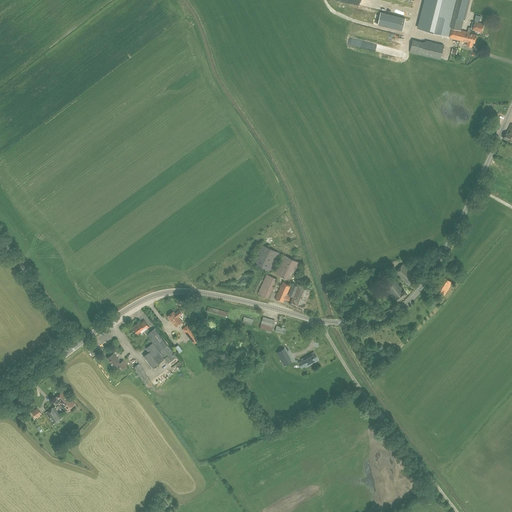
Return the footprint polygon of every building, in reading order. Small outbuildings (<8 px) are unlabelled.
[(458,0),(424,0),(417,28),(449,36),(451,28),(458,0)] [(458,0),(451,28),(460,30),(463,20),(464,20),(469,0),(458,0)] [(404,18),(380,12),(377,24),(402,30),(404,18)] [(471,29),(482,32),(484,24),(473,21),(471,28),(471,29)] [(468,27),(467,32),(460,30),(451,28),(449,37),(465,41),(467,42),(466,45),(472,46),(473,42),(474,43),(476,35),(470,33),(471,29),(471,28),(468,27)] [(440,59),(443,47),(444,45),(426,40),(425,43),(413,39),(410,52),(440,59)] [(511,142),(511,124),(507,133),(506,133),(503,138),(511,142)] [(252,262),(271,271),(279,253),(261,244),(252,262)] [(274,272),(289,279),(292,272),(296,274),(301,263),(283,254),(274,272)] [(408,285),(417,276),(403,264),(395,273),(408,285)] [(258,294),(268,298),(277,279),(267,274),(258,294)] [(452,282),(444,277),(436,290),(444,295),(452,282)] [(397,302),(407,294),(404,290),(403,291),(395,280),(386,287),(397,302)] [(289,304),(302,310),(305,304),(311,290),(298,284),(297,286),(293,284),(288,295),(287,294),(291,286),(283,282),(275,299),(283,302),(285,299),(290,301),(289,304)] [(206,311),(227,317),(228,312),(208,307),(206,311)] [(167,316),(176,327),(182,322),(178,316),(181,314),(179,311),(176,313),(174,311),(167,316)] [(266,332),(271,333),(273,326),(274,320),(263,317),(261,323),(260,328),(266,330),(266,332)] [(143,356),(152,368),(158,363),(164,358),(168,363),(176,356),(167,345),(154,328),(150,332),(147,328),(149,326),(144,321),(140,324),(139,322),(133,327),(138,334),(144,330),(147,334),(150,338),(147,340),(149,343),(152,341),(153,342),(146,348),(149,352),(143,356)] [(274,331),(284,334),(286,329),(276,326),(274,331)] [(191,340),(194,343),(199,340),(196,336),(189,328),(185,332),(191,340)] [(322,361),(328,358),(321,345),(315,348),(322,361)] [(302,361),(305,366),(306,367),(318,360),(314,352),(302,360),(302,361)] [(119,364),(122,369),(127,366),(123,360),(121,362),(114,353),(107,358),(114,367),(119,364)] [(133,368),(145,385),(150,381),(138,364),(133,368)] [(135,379),(133,374),(115,386),(117,390),(135,379)] [(54,398),(67,411),(75,403),(63,390),(54,398)] [(46,412),(54,424),(62,419),(54,407),(46,412)] [(40,416),(42,414),(38,409),(32,412),(37,419),(40,417),(40,416)] [(160,506),(164,510),(169,506),(165,501),(160,506)]
